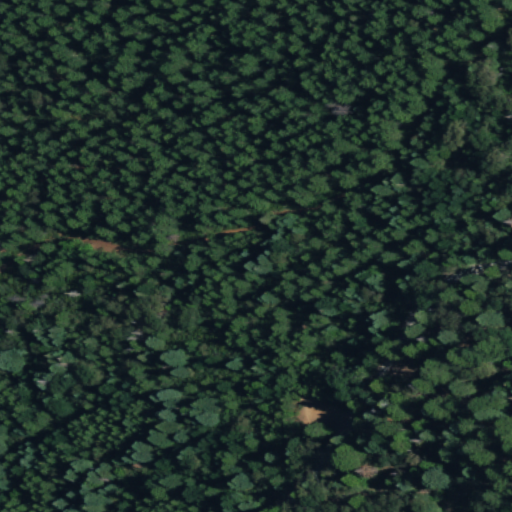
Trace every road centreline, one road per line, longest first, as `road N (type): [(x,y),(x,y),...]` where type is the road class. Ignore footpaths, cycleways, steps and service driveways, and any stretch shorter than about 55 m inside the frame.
road 1 (track): [(0,265),(60,236),(121,248),(242,230),(366,180),(419,108),(511,10)]
road 2 (residential): [(266,511),(321,464),(433,291),(481,265),(511,262)]
